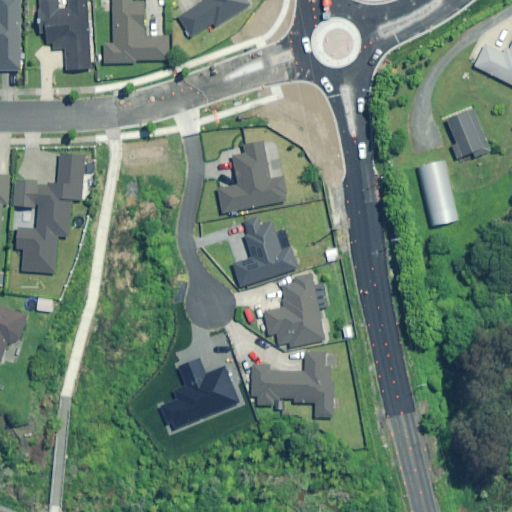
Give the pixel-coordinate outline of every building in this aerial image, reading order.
[(0,0),(0,70),(19,71),(19,0),(0,0)] [(86,0),(66,0),(67,7),(58,7),(57,0),(37,0),(38,9),(36,9),(38,33),(44,33),(44,44),(51,43),(52,49),(64,48),(64,70),(90,69),(86,0)] [(111,0),(112,43),(102,43),(102,63),(135,63),(135,61),(168,60),(168,34),(143,35),(143,1),(132,1),(131,0),(111,0)] [(202,0),(176,16),(190,37),(212,23),(215,27),(250,5),(247,0),(202,0)] [(511,43),(506,56),(486,46),(475,67),(511,85),(511,43)] [(487,148),(472,110),(447,120),(456,144),(452,146),(457,159),(487,148)] [(239,182),(219,186),(224,211),(288,199),(287,192),(289,192),(286,173),(273,176),(266,138),(245,142),(246,150),(233,152),(239,182)] [(82,201),(86,156),(61,153),(58,185),(16,182),(14,206),(38,208),(37,229),(17,227),(15,248),(23,249),(21,271),(56,274),(59,237),(71,238),(74,201),(82,201)] [(457,221),(443,162),(418,168),(431,227),(457,221)] [(0,248),(1,249),(4,202),(9,203),(12,172),(0,171),(0,248)] [(301,222),(302,219),(302,216),(301,214),(299,212),(296,210),(294,210),(291,210),(289,211),(287,213),(285,215),(285,218),(285,221),(286,223),(288,225),(290,227),(293,227),(296,227),(298,226),(300,224),(301,222)] [(253,255),(235,261),(243,284),(300,265),(293,244),(284,247),(274,218),(263,222),(260,214),(246,218),(250,232),(246,233),(253,255)] [(336,249),(325,251),(327,262),(338,260),(336,249)] [(285,305),(266,309),(271,333),(279,332),(281,342),(291,340),(292,346),(328,338),(314,271),(295,274),(296,280),(283,282),(286,297),(284,297),(285,305)] [(52,300),(38,299),(37,311),(51,312),(52,300)] [(27,316),(0,307),(0,363),(1,364),(7,345),(16,348),(27,316)] [(352,338),(351,324),(341,326),(343,339),(352,338)] [(328,364),(328,350),(307,350),(307,369),(272,368),(272,363),(254,362),(253,395),(259,395),(259,404),(277,404),(277,399),(281,399),(281,396),(297,397),(296,400),(317,401),(317,415),(336,416),(337,380),(332,380),(333,364),(328,364)] [(179,397),(163,404),(170,422),(175,420),(177,427),(242,401),(227,364),(209,371),(202,355),(179,364),(187,383),(175,388),(179,397)]
